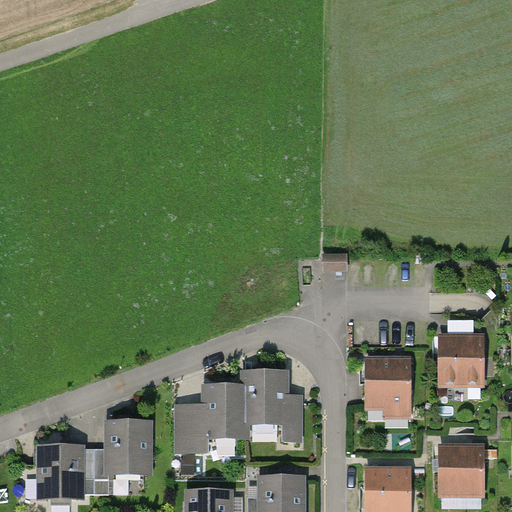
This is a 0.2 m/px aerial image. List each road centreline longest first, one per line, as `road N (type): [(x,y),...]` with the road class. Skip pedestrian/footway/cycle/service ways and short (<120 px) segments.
road 1 (residential): [(0,428),(256,337),(305,341),(331,372),(335,511)]
road 2 (unclassified): [(173,0),(0,60)]
